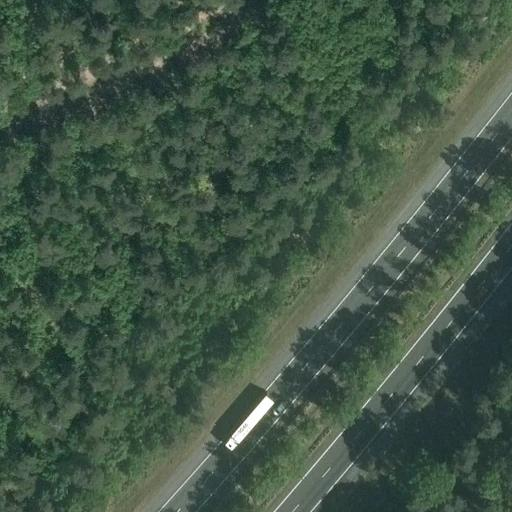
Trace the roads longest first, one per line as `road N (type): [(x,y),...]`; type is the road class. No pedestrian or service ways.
road 1 (motorway): [(511,112),(175,511)]
road 2 (motorway): [(295,511),(511,248)]
road 3 (track): [(0,132),(244,0)]
